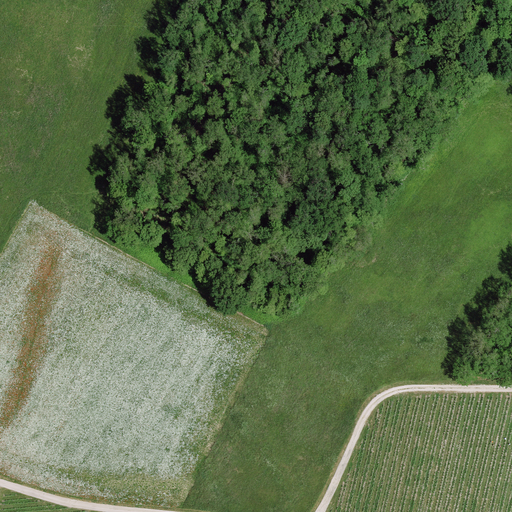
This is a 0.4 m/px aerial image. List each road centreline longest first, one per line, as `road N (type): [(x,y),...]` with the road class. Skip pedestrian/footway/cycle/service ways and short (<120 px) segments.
road 1 (track): [(320,511),(366,414),(384,395),(511,388)]
road 2 (track): [(0,481),(139,511)]
